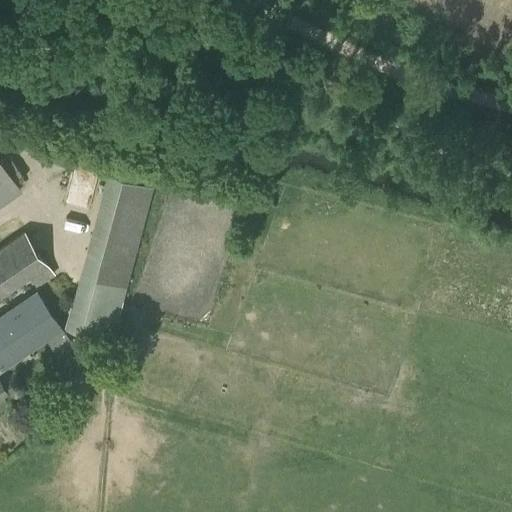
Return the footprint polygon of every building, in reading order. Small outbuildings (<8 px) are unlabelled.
[(0,202),(20,189),(0,160),(0,202)] [(106,173),(66,327),(112,339),(152,184),(106,173)] [(0,246),(0,299),(30,278),(38,289),(56,274),(25,230),(0,246)] [(0,317),(0,365),(60,325),(37,292),(0,317)] [(0,398),(9,393),(0,379),(0,398)]
